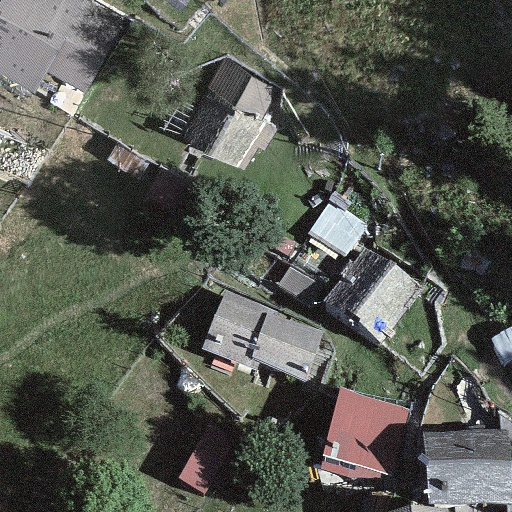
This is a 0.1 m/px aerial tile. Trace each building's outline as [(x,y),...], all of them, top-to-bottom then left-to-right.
[(114,23),(72,0),(6,0),(0,11),(0,65),(30,82),(42,62),(80,83),(114,23)] [(276,93),(227,66),(190,133),(240,160),(276,93)] [(315,235),(352,257),(374,222),(337,199),(315,235)] [(416,293),(364,256),(329,305),(381,342),(416,293)] [(303,385),(319,341),(273,325),(275,318),(224,300),(204,356),(255,374),(257,368),(303,385)] [(403,413),(343,400),(328,468),(387,482),(403,413)] [(235,443),(211,428),(180,487),(203,500),(235,443)] [(504,441),(425,449),(431,510),(510,502),(504,441)]
